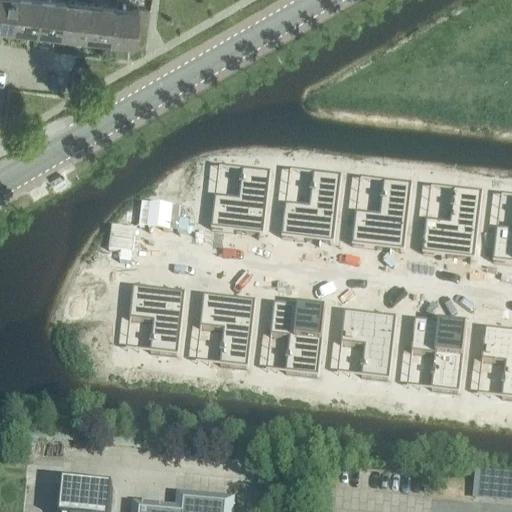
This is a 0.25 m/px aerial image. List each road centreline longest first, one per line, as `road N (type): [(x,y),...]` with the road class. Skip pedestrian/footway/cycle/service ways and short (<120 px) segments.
road 1 (tertiary): [(0,182),(320,0)]
road 2 (unclassified): [(155,253),(511,291)]
